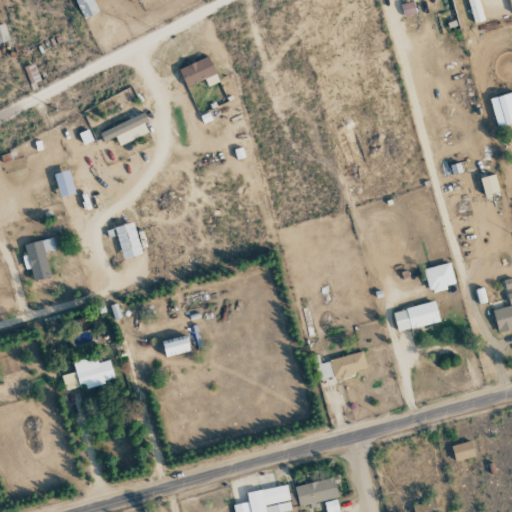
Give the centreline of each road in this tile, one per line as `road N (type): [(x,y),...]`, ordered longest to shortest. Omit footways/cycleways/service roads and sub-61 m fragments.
road 1 (secondary): [(511,392),(93,511)]
road 2 (residential): [(223,0),(0,116)]
